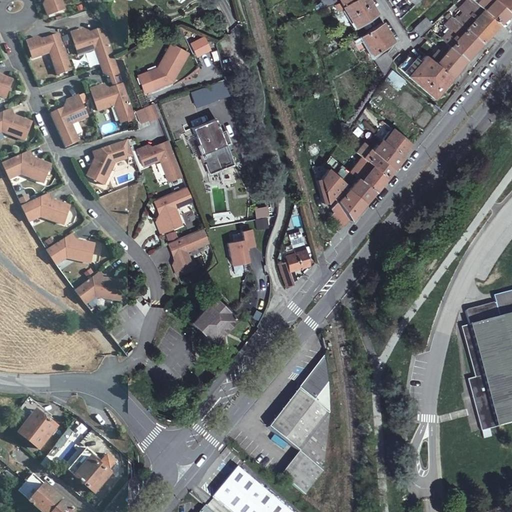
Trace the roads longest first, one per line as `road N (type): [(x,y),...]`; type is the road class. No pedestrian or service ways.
road 1 (secondary): [(511,42),(179,448)]
road 2 (secondary): [(195,461),(511,78)]
road 3 (residential): [(101,383),(146,352),(160,292),(157,263),(81,191),(5,23)]
road 4 (residential): [(511,214),(451,302),(424,415),(429,485)]
